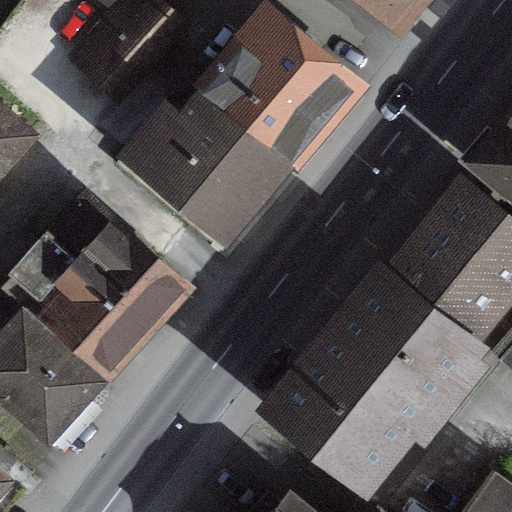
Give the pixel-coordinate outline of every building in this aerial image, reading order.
[(111,99),(180,27),(151,0),(121,0),(67,57),(111,99)] [(375,0),(420,35),(448,0),(375,0)] [(296,25),(206,131),(286,198),(375,92),(296,25)] [(21,124),(0,105),(0,191),(43,142),(21,124)] [(511,108),(467,162),(511,200),(511,108)] [(246,245),(286,198),(206,131),(184,113),(145,160),(246,245)] [(511,305),(511,220),(466,184),(393,274),(480,346),(511,305)] [(26,281),(58,310),(46,324),(35,315),(0,353),(0,393),(61,449),(117,388),(203,293),(132,229),(99,200),(26,281)] [(389,270),(275,407),(377,492),(491,355),(480,346),(393,274),(389,270)] [(511,349),(503,360),(511,368),(511,349)] [(0,511),(9,511),(32,486),(0,459),(0,511)] [(511,511),(511,485),(496,473),(466,511),(511,511)] [(303,511),(289,499),(278,511),(303,511)]
